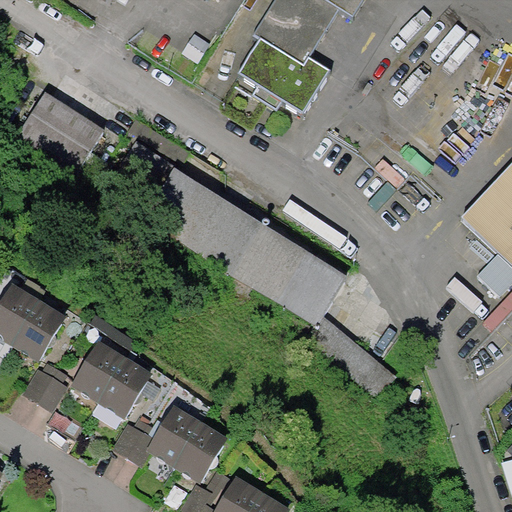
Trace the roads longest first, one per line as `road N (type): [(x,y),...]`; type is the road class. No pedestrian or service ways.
road 1 (unclassified): [(495,511),(404,279),(341,211),(11,0)]
road 2 (residential): [(0,426),(47,450),(108,511)]
